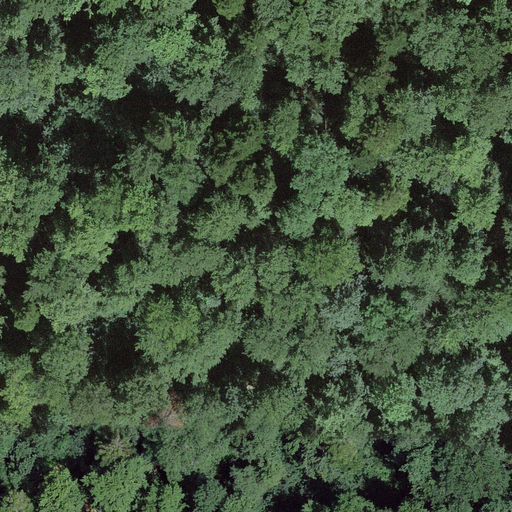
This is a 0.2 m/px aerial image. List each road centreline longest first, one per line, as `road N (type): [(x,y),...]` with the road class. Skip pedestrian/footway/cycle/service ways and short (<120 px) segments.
road 1 (track): [(0,511),(198,404),(511,295)]
road 2 (track): [(143,511),(248,387),(511,167)]
